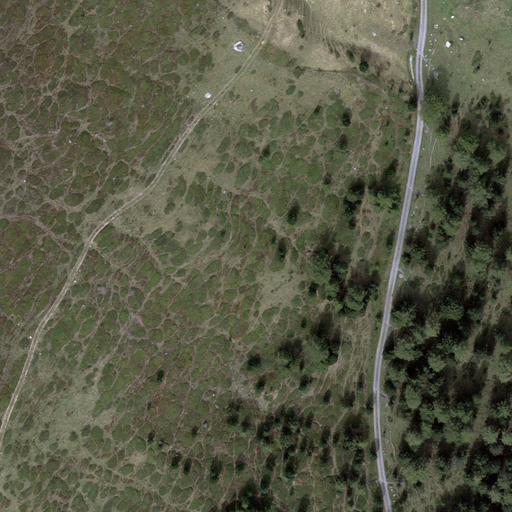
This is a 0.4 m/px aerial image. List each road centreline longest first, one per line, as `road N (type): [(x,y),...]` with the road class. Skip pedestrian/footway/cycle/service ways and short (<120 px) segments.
road 1 (track): [(280,0),(258,48),(153,183),(94,233),(35,339),(0,439)]
road 2 (track): [(391,511),(376,385),(410,221),(423,0)]
